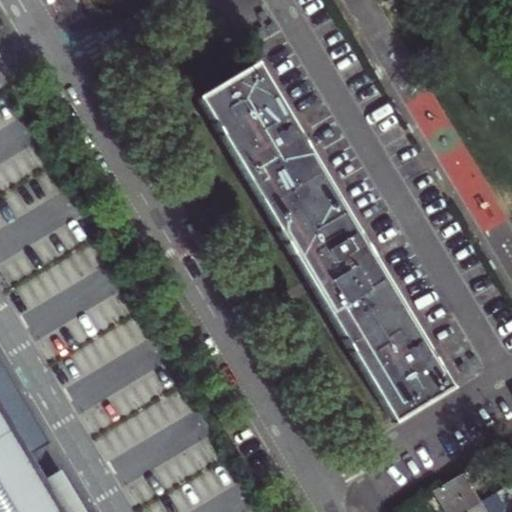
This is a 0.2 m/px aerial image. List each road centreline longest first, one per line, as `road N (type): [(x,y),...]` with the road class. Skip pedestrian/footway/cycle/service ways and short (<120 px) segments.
road 1 (residential): [(63,70),(315,491)]
road 2 (residential): [(281,0),(506,373)]
road 3 (residential): [(506,373),(315,491)]
road 4 (residential): [(63,70),(180,0)]
